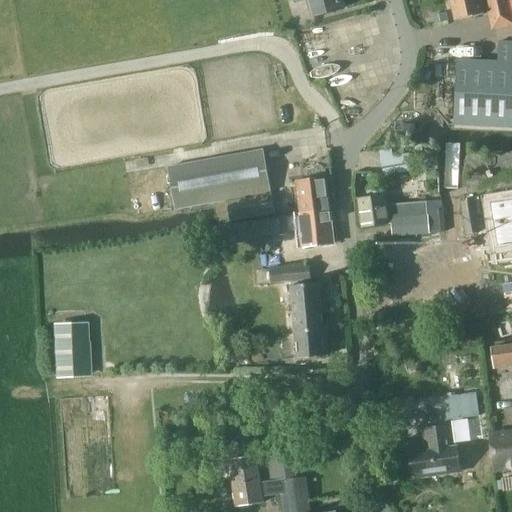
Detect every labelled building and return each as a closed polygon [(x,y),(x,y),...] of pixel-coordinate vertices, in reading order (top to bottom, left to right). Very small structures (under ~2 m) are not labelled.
[(308,0),(312,16),(344,8),(341,0),(308,0)] [(450,0),(455,20),(488,12),(485,0),(450,0)] [(511,0),(485,0),(488,12),(492,30),(511,25),(511,0)] [(433,16),(435,25),(449,21),(447,13),(433,16)] [(457,58),(454,125),(511,127),(511,41),(498,41),(498,60),(457,58)] [(409,154),(393,156),(392,149),(380,151),(384,176),(412,172),(409,154)] [(176,209),(227,200),(231,220),(275,212),(263,150),(169,168),(176,209)] [(453,195),(455,150),(443,150),(441,195),(453,195)] [(327,178),(296,181),(299,213),(331,210),(327,178)] [(438,214),(428,215),(427,202),(387,205),(385,195),(357,199),(362,227),(392,223),(393,236),(440,232),(438,214)] [(461,202),(466,233),(479,231),(474,200),(461,202)] [(511,200),(485,204),(490,245),(511,242),(511,200)] [(334,243),(331,210),(299,213),(303,247),(334,243)] [(223,243),(283,236),(280,218),(221,225),(223,243)] [(310,279),(308,265),(272,269),(273,283),(310,279)] [(298,358),(327,355),(322,311),(330,311),(328,297),(321,298),(319,282),(291,285),(297,342),(300,341),(301,351),(297,351),(298,358)] [(55,377),(91,374),(88,309),(52,311),(55,377)] [(511,343),(491,347),(493,368),(511,365),(511,343)] [(447,420),(480,416),(476,392),(444,397),(447,420)] [(426,451),(409,453),(412,476),(461,470),(458,442),(467,441),(464,418),(446,420),(447,426),(423,429),(426,451)] [(511,430),(488,434),(494,473),(511,470),(511,430)] [(284,481),(296,479),(291,449),(268,453),(272,482),(284,480),(284,481)] [(284,480),(272,482),(260,483),(256,456),(229,460),(236,505),(263,501),(263,495),(282,493),(284,511),(310,511),(305,478),(296,479),(284,481),(284,480)]
